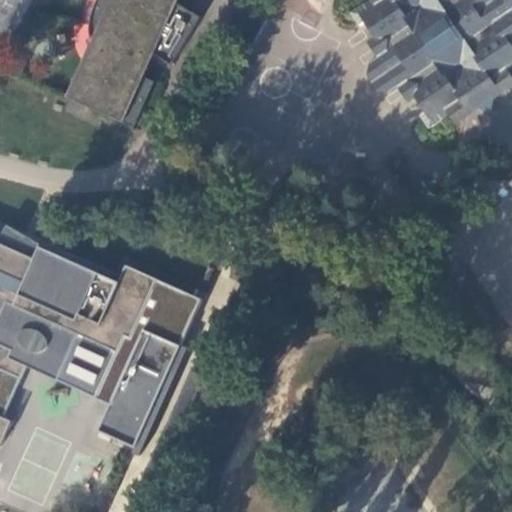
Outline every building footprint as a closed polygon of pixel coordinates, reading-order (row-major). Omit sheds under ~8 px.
[(94,0),(91,9),(89,24),(89,29),(90,35),(92,37),(94,39),(86,68),(88,80),(85,78),(75,97),(97,108),(99,104),(108,101),(117,95),(109,113),(132,123),(153,78),(138,71),(151,49),(170,62),(200,14),(177,0),(94,0)] [(493,100),(511,88),(511,76),(507,68),(511,64),(511,0),(365,0),(352,11),(360,24),(364,22),(373,37),(367,41),(377,56),(369,61),(367,75),(376,89),(390,93),(398,88),(408,103),(415,99),(424,111),(421,114),(429,128),(449,115),(455,126),(477,111),(489,113),(493,100)] [(41,247),(41,246),(6,228),(3,240),(0,238),(0,243),(13,249),(11,253),(31,262),(33,258),(35,259),(41,247)] [(0,445),(2,447),(13,422),(4,418),(28,366),(11,358),(14,350),(0,344),(0,321),(8,303),(79,335),(119,353),(126,337),(132,339),(157,285),(127,266),(120,283),(99,273),(100,272),(99,272),(98,273),(41,247),(35,259),(33,258),(31,262),(11,253),(13,249),(0,243),(0,445)] [(79,335),(8,303),(0,321),(0,344),(14,350),(11,358),(28,366),(58,380),(79,335)]
